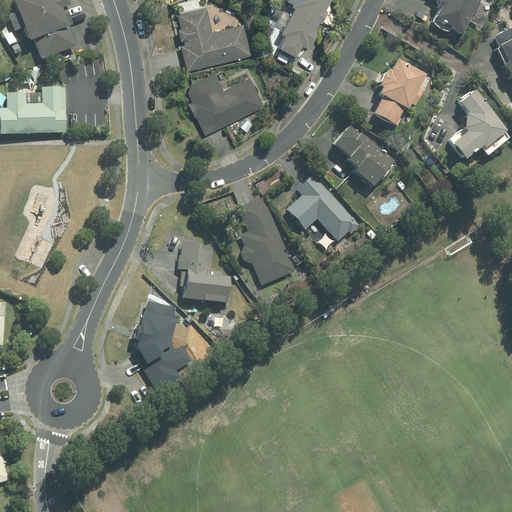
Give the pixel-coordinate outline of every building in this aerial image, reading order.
[(17,0),(21,11),(10,15),(15,29),(26,26),(31,39),(33,38),(41,60),(79,47),(71,26),(75,24),(69,5),(73,4),(71,0),(17,0)] [(321,9),(325,0),(279,0),(278,4),(287,9),(274,34),(277,36),(270,49),(287,58),(294,45),(300,48),(313,23),(316,24),(323,11),(321,9)] [(478,0),(432,0),(430,5),(434,7),(427,21),(460,37),(478,0)] [(201,7),(170,14),(182,71),(249,56),(241,23),(207,31),(201,7)] [(511,38),(508,29),(490,37),(494,46),(492,47),(501,68),(496,70),(501,84),(507,82),(511,93),(511,38)] [(22,43),(8,47),(10,57),(25,53),(22,43)] [(367,116),(390,129),(405,103),(411,107),(425,83),(389,62),(382,75),(378,72),(368,89),(372,91),(369,96),(376,100),(367,116)] [(211,70),(178,87),(201,134),(260,104),(246,77),(221,90),(211,70)] [(68,131),(67,88),(6,89),(7,108),(2,109),(2,132),(68,131)] [(505,139),(468,92),(451,106),(459,116),(457,130),(439,145),(457,167),(476,153),(481,159),(505,139)] [(391,165),(345,131),(325,159),(371,192),(391,165)] [(357,229),(307,175),(291,190),(297,197),(281,212),(298,231),(312,218),(335,242),(344,234),(348,238),(357,229)] [(291,273),(259,201),(224,217),(257,288),(291,273)] [(322,235),(314,242),(322,252),(330,245),(322,235)] [(208,248),(179,246),(176,301),(220,303),(221,280),(215,280),(215,275),(207,274),(208,248)] [(170,310),(142,305),(129,353),(152,390),(174,377),(171,373),(187,363),(179,349),(170,354),(164,343),(170,310)] [(0,483),(9,480),(0,452),(0,483)]
